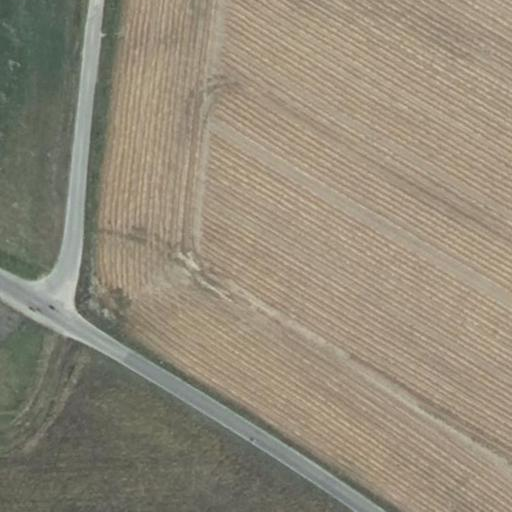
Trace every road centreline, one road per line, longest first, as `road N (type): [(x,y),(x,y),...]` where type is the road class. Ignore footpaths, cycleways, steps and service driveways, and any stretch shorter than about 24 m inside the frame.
road 1 (tertiary): [(369,511),(57,314)]
road 2 (unclassified): [(94,0),(57,314)]
